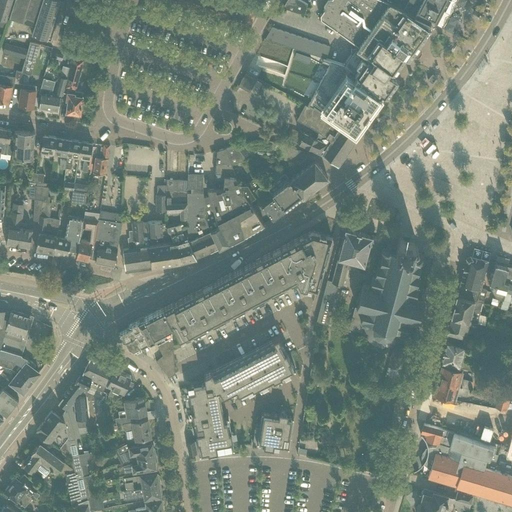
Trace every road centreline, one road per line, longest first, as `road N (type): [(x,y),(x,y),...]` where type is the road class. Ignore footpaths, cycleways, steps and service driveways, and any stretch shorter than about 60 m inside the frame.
road 1 (residential): [(386,511),(464,229)]
road 2 (residential): [(131,294),(266,236),(361,176)]
road 3 (unclassified): [(113,117),(173,138),(198,132),(274,0)]
road 4 (residential): [(361,176),(445,97),(509,0)]
road 5 (residential): [(185,511),(164,393),(120,353)]
road 6 (residential): [(131,294),(124,281),(0,254)]
road 7 (tertiary): [(0,445),(74,348)]
road 8 (unclassified): [(113,117),(109,82),(132,0)]
